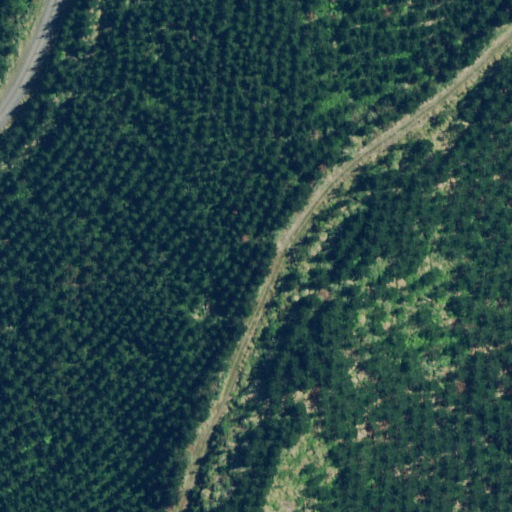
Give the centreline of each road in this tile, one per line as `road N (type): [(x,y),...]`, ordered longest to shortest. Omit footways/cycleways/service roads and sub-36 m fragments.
road 1 (track): [(511,36),(475,79),(372,147),(311,203),(275,269),(180,511)]
road 2 (track): [(57,0),(25,83),(0,118)]
